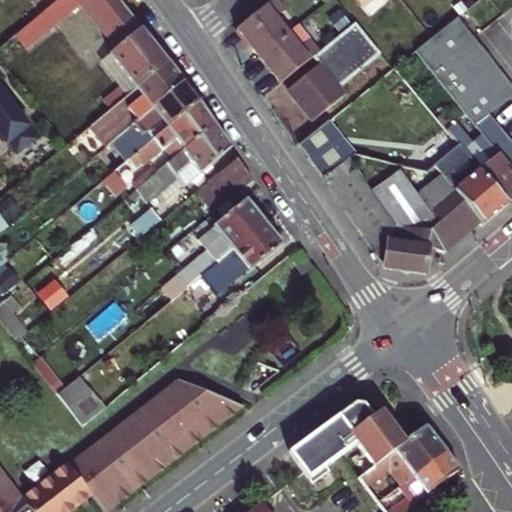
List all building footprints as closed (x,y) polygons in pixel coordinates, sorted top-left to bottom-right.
[(108,33),(130,16),(117,0),(59,0),(15,37),(26,50),(84,3),(108,33)] [(277,19),(287,11),(277,0),(273,0),(236,30),(258,57),(288,33),(277,19)] [(118,46),(140,28),(130,16),(108,33),(118,46)] [(511,96),(511,86),(457,17),(415,51),(476,126),(490,115),(503,104),(511,96)] [(337,89),(380,54),(355,23),(320,51),(312,58),(318,65),(287,91),(313,122),(343,97),(337,89)] [(312,58),(320,51),(298,25),(288,33),(258,57),(280,84),(312,58)] [(425,31),(414,26),(409,36),(419,41),(425,31)] [(136,91),(168,64),(140,28),(118,46),(107,55),(109,56),(136,91)] [(128,97),(136,91),(109,56),(101,62),(121,89),(128,97)] [(109,145),(183,83),(168,64),(136,91),(128,97),(110,111),(89,129),(105,148),(109,145)] [(148,145),(199,103),(183,83),(109,145),(116,153),(139,134),(148,145)] [(0,133),(3,137),(22,122),(16,114),(19,111),(0,86),(0,133)] [(110,111),(128,97),(121,89),(103,103),(110,111)] [(173,160),(215,126),(199,103),(148,145),(134,156),(143,168),(164,150),(173,160)] [(511,170),(511,169),(511,167),(511,142),(490,115),(476,126),(482,134),(473,142),(456,121),(446,130),(458,145),(507,204),(511,199),(511,170)] [(32,135),(22,122),(3,137),(13,150),(32,135)] [(344,162),(353,156),(328,122),(298,146),(322,179),(344,162)] [(184,188),(230,149),(215,126),(173,160),(136,191),(140,197),(146,204),(155,197),(177,179),(183,186),(184,188)] [(483,224),(507,204),(458,145),(449,153),(445,148),(440,152),(433,144),(416,158),(387,151),(384,163),(426,174),(435,167),(442,176),(480,221),(483,224)] [(212,215),(252,182),(237,159),(196,193),(212,215)] [(112,199),(127,187),(115,172),(100,184),(112,199)] [(162,204),(183,186),(177,179),(155,197),(162,204)] [(133,202),(140,197),(136,191),(129,197),(133,202)] [(439,223),(431,212),(418,194),(410,200),(418,210),(394,227),(428,232),(439,223)] [(4,223),(20,211),(9,197),(0,204),(0,235),(8,228),(4,223)] [(186,288),(265,224),(246,200),(197,241),(207,251),(176,276),(186,288)] [(160,221),(151,209),(131,226),(141,237),(160,221)] [(249,272),(282,245),(265,224),(186,288),(195,300),(218,281),(226,290),(249,271),(249,272)] [(302,275),(312,268),(301,252),(290,259),(302,275)] [(0,289),(5,295),(21,282),(10,268),(0,275),(0,289)] [(178,314),(195,300),(186,288),(169,303),(178,314)] [(12,315),(21,308),(11,296),(2,304),(12,315)] [(0,321),(16,343),(27,334),(12,315),(2,304),(0,305),(0,321)] [(82,427),(101,412),(83,389),(94,379),(87,371),(57,394),(70,410),(82,427)] [(0,511),(70,511),(92,496),(104,511),(108,511),(243,408),(178,380),(68,465),(67,463),(23,498),(0,467),(0,511)] [(379,410),(355,404),(305,442),(308,445),(292,457),(313,486),(330,473),(327,469),(358,446),(375,469),(406,445),(379,410)] [(374,479),(389,468),(402,486),(446,454),(427,430),(406,445),(375,469),(359,480),(366,489),(377,481),(374,479)] [(289,454),(292,457),(308,445),(305,442),(289,454)] [(446,454),(402,486),(399,489),(405,498),(387,511),(405,511),(460,471),(446,454)]
